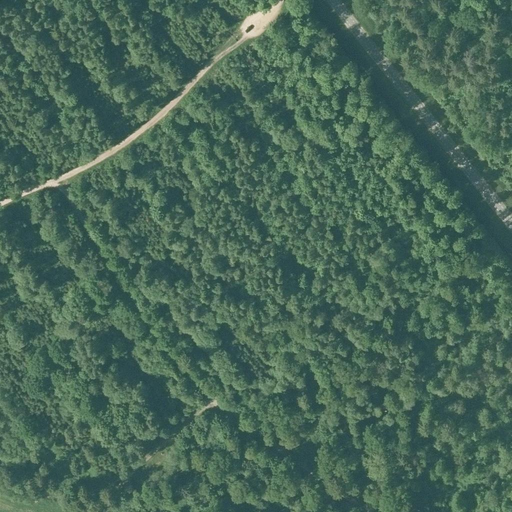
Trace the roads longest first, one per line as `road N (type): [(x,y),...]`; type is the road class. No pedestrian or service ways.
road 1 (track): [(365,511),(190,378),(115,276),(59,180)]
road 2 (tertiary): [(511,225),(332,0)]
road 3 (track): [(59,180),(148,125),(245,26)]
road 4 (track): [(212,401),(131,471),(102,511)]
